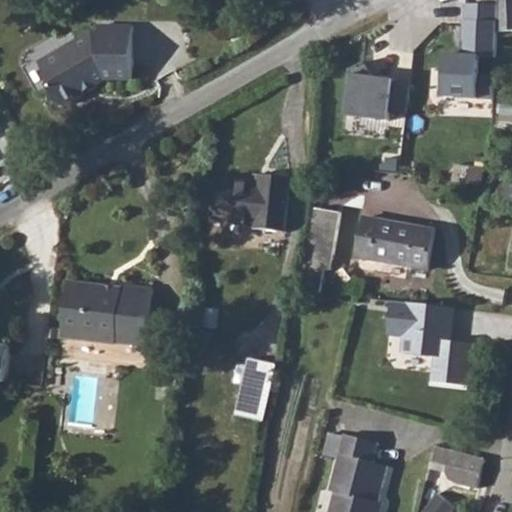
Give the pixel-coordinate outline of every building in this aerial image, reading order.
[(135,75),(128,22),(94,27),(95,33),(90,33),(38,65),(50,83),(48,88),(60,106),(65,108),(84,96),(85,93),(108,79),(135,75)] [(484,55),(450,53),(448,95),(496,99),(497,75),(484,74),(484,55)] [(345,113),(389,118),(393,80),(372,73),(364,60),(347,67),(349,72),(345,113)] [(228,162),(224,208),(295,214),(300,158),(267,155),(266,165),(228,162)] [(361,204),(335,201),(327,261),(353,264),(361,204)] [(451,256),(455,215),(385,207),(381,248),(451,256)] [(128,289),(82,283),(74,340),(130,347),(131,340),(159,344),(167,289),(129,284),(128,289)] [(472,387),(476,343),(453,341),(456,309),(393,303),(390,336),(402,337),(401,353),(437,357),(434,383),(472,387)] [(0,378),(21,380),(25,343),(0,340),(0,378)] [(263,426),(275,366),(261,364),(251,362),(241,412),(239,421),(263,426)] [(389,438),(355,431),(342,487),(346,488),(340,511),(389,511),(390,510),(391,506),(401,462),(385,458),(389,438)] [(500,459),(464,452),(461,472),(472,483),(493,488),(500,459)] [(439,492),(425,511),(452,511),(458,505),(439,492)]
